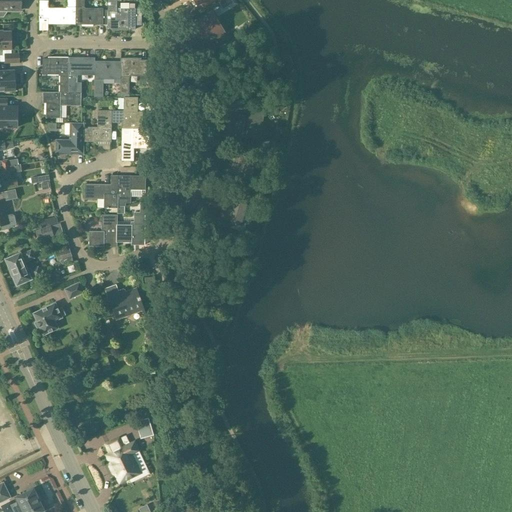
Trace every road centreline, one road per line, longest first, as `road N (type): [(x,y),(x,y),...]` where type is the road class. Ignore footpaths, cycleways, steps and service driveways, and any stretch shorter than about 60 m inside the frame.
road 1 (residential): [(115,162),(81,169),(62,193),(84,260),(105,267),(144,254),(173,240),(186,217),(207,128),(168,30)]
road 2 (secondary): [(89,511),(1,314)]
road 3 (residential): [(32,43),(146,42),(168,30)]
